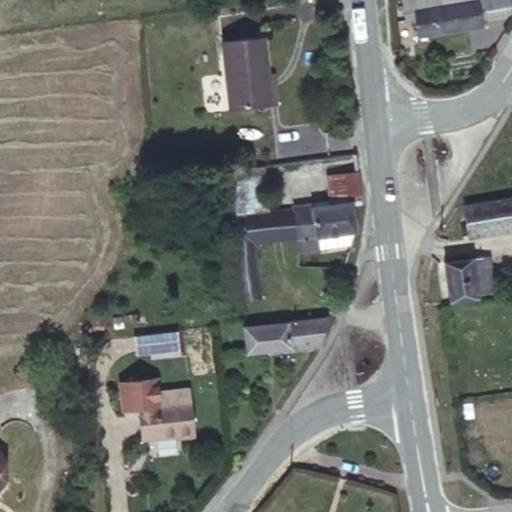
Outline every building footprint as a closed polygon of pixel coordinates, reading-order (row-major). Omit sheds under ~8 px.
[(445,0),(431,0),(413,3),(419,33),(479,23),(476,1),(448,8),(445,0)] [(273,91),(269,58),(265,21),(222,25),(230,94),(273,91)] [(280,57),(269,58),(273,91),(283,90),(280,57)] [(265,159),(225,164),(231,211),(271,206),(265,159)] [(361,197),(356,161),(324,171),(325,197),(290,203),(293,230),(352,224),(347,205),(359,204),(361,197)] [(290,203),(271,206),(231,211),(239,290),(262,287),(255,236),(293,230),(290,203)] [(511,230),(511,203),(464,210),(467,236),(511,230)] [(449,294),(479,290),(477,277),(495,276),(492,256),(445,262),(449,294)] [(312,348),(331,315),(262,322),(266,355),(312,348)] [(133,354),(179,352),(178,328),(132,329),(133,354)] [(188,434),(181,401),(131,412),(137,437),(166,431),(168,438),(188,434)]
